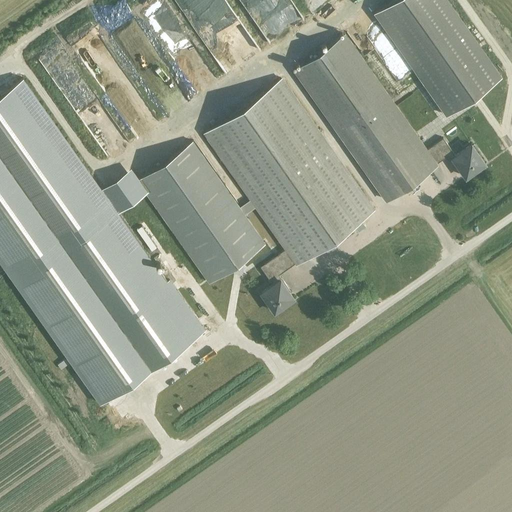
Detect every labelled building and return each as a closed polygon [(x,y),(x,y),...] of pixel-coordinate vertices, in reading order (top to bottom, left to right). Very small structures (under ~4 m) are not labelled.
[(284,1),(283,0),(261,0),(269,11),(284,1)] [(374,13),(376,12),(447,113),(446,114),(446,115),(452,110),(495,80),(502,76),(501,75),(499,76),(445,0),(392,0),(381,8),(380,8),(374,13)] [(295,10),(277,24),(284,33),(291,28),(287,22),(298,13),(295,10)] [(294,69),(370,176),(387,200),(437,164),(436,163),(426,149),(344,33),(294,69)] [(143,34),(122,46),(132,62),(136,60),(145,76),(154,71),(151,66),(159,61),(143,34)] [(197,71),(206,65),(200,55),(191,61),(197,71)] [(110,64),(96,72),(105,87),(95,79),(109,103),(114,101),(120,106),(124,114),(129,118),(127,120),(129,125),(132,128),(138,121),(140,120),(146,113),(144,108),(139,104),(138,101),(133,97),(123,80),(114,72),(110,64)] [(22,79),(24,78),(23,78),(0,94),(0,257),(101,401),(99,402),(100,402),(163,357),(164,360),(167,361),(168,362),(172,359),(168,354),(175,349),(176,351),(190,341),(189,339),(204,328),(170,279),(167,281),(118,212),(117,211),(112,203),(109,199),(109,198),(107,199),(22,79)] [(341,231),(348,227),(374,209),(351,176),(281,78),(204,132),(235,176),(250,197),(255,205),(286,248),(296,262),(297,263),(332,238),(338,234),(341,231)] [(67,95),(69,100),(80,95),(83,100),(87,98),(83,90),(78,93),(74,86),(59,93),(61,98),(67,95)] [(403,87),(393,94),(397,99),(406,92),(403,87)] [(157,119),(168,112),(156,94),(145,100),(157,119)] [(85,107),(76,113),(93,138),(109,128),(94,105),(87,110),(85,107)] [(458,165),(466,176),(485,163),(476,151),(478,150),(474,145),(472,146),(471,144),(456,155),(443,137),(426,149),(436,163),(448,155),(456,166),(458,165)] [(210,280),(211,281),(263,244),(262,243),(242,214),(255,205),(250,197),(236,206),(191,142),(139,178),(139,179),(210,280)] [(373,217),(361,222),(362,226),(374,221),(373,217)] [(141,226),(136,229),(151,250),(156,247),(141,226)] [(266,299),(274,311),(293,298),(285,286),(287,285),(279,274),(296,262),(286,248),(261,266),(273,283),(261,292),(262,294),(261,295),(265,300),(266,299)]
